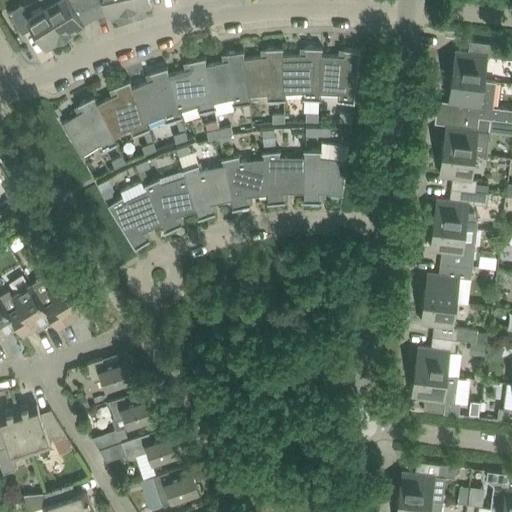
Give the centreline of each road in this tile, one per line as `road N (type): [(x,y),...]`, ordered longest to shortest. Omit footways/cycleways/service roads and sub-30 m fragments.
road 1 (residential): [(379,223),(267,217),(165,252),(159,273)]
road 2 (residential): [(379,223),(406,9)]
road 3 (residential): [(195,19),(256,9),(406,9)]
road 4 (residential): [(350,423),(379,223)]
road 5 (residential): [(20,80),(195,19)]
road 6 (residential): [(122,511),(122,497),(38,362)]
road 7 (residential): [(350,423),(511,440)]
